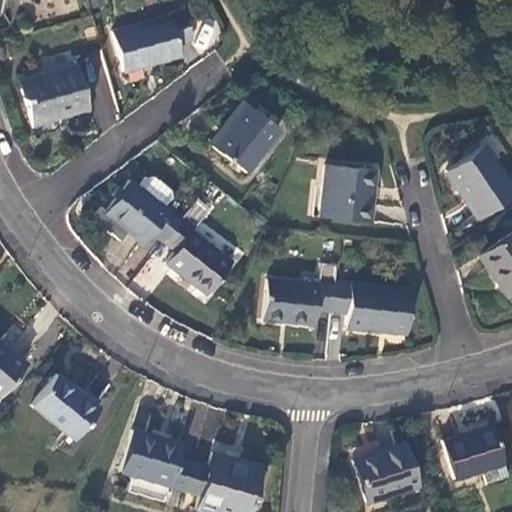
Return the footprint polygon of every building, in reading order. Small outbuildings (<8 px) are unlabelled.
[(111,31),(122,73),(178,57),(176,45),(189,41),(181,12),(111,31)] [(17,81),(27,121),(85,105),(74,65),(17,81)] [(212,147),(243,172),(276,129),(245,105),(212,147)] [(443,170),(474,217),(511,192),(479,144),(443,170)] [(319,216),(366,220),(372,168),(323,164),(319,216)] [(139,178),(133,186),(162,209),(169,200),(167,191),(151,177),(139,178)] [(148,231),(161,241),(179,218),(167,207),(165,211),(162,209),(133,186),(127,180),(101,212),(138,243),(148,231)] [(179,218),(161,241),(173,250),(164,262),(204,294),(228,263),(188,230),(208,205),(197,196),(179,218)] [(473,255),(503,298),(511,291),(511,231),(510,229),(473,255)] [(315,309),(329,311),(332,280),(317,278),(315,284),(266,278),(261,318),(313,323),(315,309)] [(332,280),(329,311),(345,312),(343,326),(403,333),(408,289),(332,280)] [(0,390),(23,362),(0,344),(0,390)] [(29,403),(70,437),(95,407),(53,373),(29,403)] [(478,470),(482,484),(504,477),(488,425),(439,441),(451,479),(478,470)] [(181,494),(190,464),(176,459),(180,445),(130,431),(118,472),(167,487),(167,490),(181,494)] [(346,451),(362,501),(414,485),(400,443),(379,450),(376,441),(346,451)] [(205,468),(190,464),(181,494),(196,498),(193,511),(195,511),(248,511),(261,468),(209,454),(205,468)]
